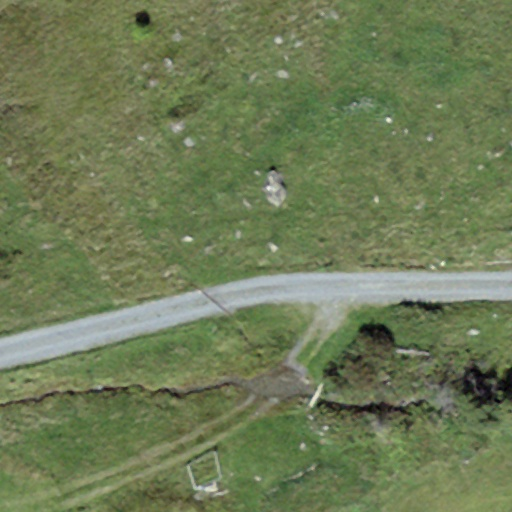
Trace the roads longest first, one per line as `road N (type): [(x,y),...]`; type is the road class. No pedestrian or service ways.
road 1 (track): [(336,286),(320,335),(246,418),(72,499),(0,508)]
road 2 (track): [(336,286),(269,283),(0,359)]
road 3 (track): [(511,292),(336,286)]
